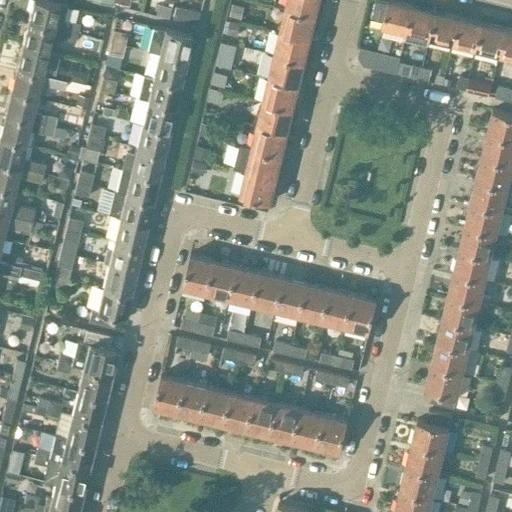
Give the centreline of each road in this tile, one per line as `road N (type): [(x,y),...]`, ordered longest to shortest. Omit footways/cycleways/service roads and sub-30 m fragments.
road 1 (residential): [(287,247),(168,217),(119,422)]
road 2 (residential): [(413,280),(457,98),(329,67)]
road 3 (residential): [(260,458),(364,484),(413,280)]
road 4 (residential): [(287,247),(329,67)]
road 5 (residential): [(119,422),(260,458)]
road 6 (residential): [(413,280),(287,247)]
